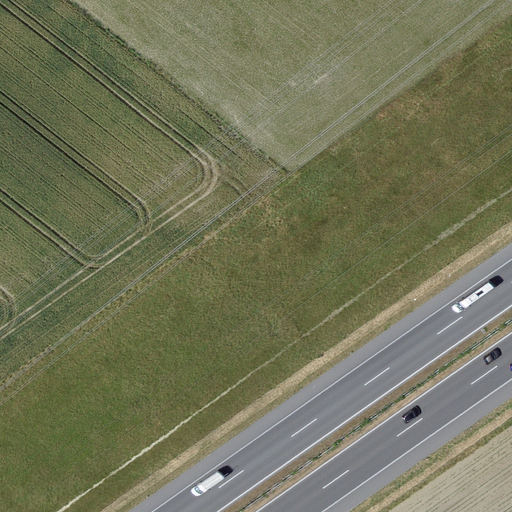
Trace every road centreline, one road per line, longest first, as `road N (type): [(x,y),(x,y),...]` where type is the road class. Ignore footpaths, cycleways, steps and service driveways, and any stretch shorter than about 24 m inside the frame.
road 1 (motorway): [(511,282),(186,511)]
road 2 (motorway): [(290,511),(511,356)]
